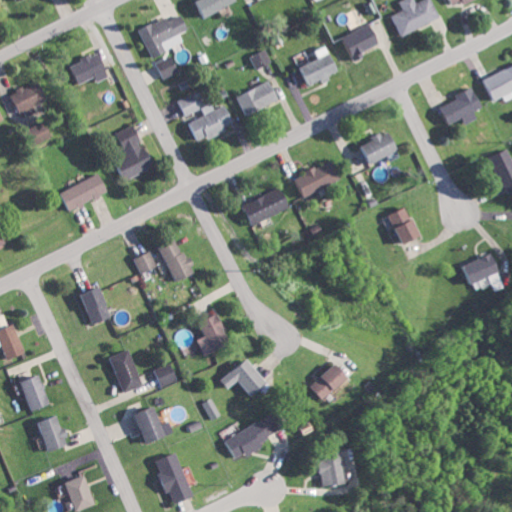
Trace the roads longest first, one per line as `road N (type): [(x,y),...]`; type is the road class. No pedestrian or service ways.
road 1 (residential): [(511,25),(0,285)]
road 2 (residential): [(99,6),(236,276),(290,346)]
road 3 (residential): [(133,511),(24,273)]
road 4 (residential): [(397,82),(456,206)]
road 5 (residential): [(111,0),(0,56)]
